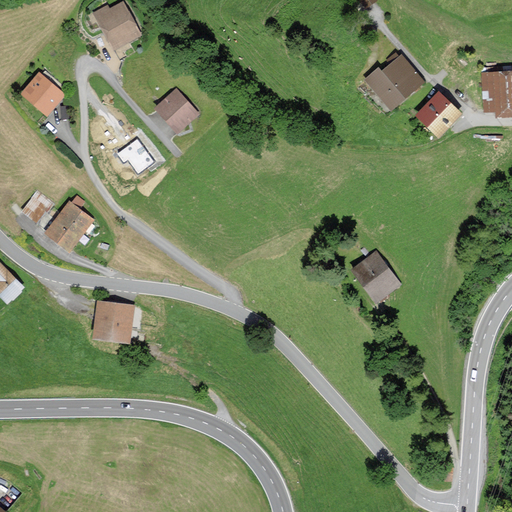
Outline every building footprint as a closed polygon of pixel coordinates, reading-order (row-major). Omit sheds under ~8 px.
[(107,7),(95,14),(114,50),(140,36),(124,5),(110,12),(107,7)] [(379,70),(367,80),(391,108),(422,81),(402,57),(399,59),(395,55),(389,61),(392,65),(382,74),(379,70)] [(511,74),(484,76),(486,111),(497,111),(497,118),(511,117),(511,74)] [(64,96),(41,76),(25,94),(48,114),(64,96)] [(177,92),(157,110),(178,133),(198,114),(177,92)] [(440,93),(418,117),(438,136),(460,112),(440,93)] [(39,220),(54,202),(38,189),(23,208),(39,220)] [(47,234),(71,251),(92,221),(78,210),(83,202),(78,199),(73,206),(70,203),(47,234)] [(376,254),(353,272),(377,303),(400,285),(376,254)] [(22,288),(0,265),(0,295),(7,303),(22,288)] [(134,307),(97,303),(92,342),(129,346),(134,307)]
